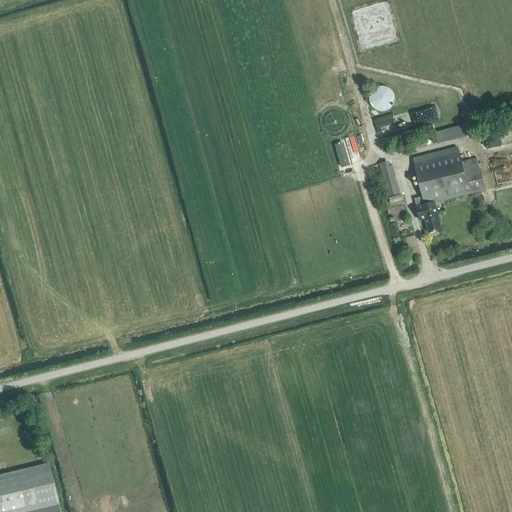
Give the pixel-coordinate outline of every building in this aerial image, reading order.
[(383,112),(385,112),(388,111),(390,110),(391,108),(393,106),(394,104),(395,102),(395,99),(395,97),(394,95),(393,93),(391,91),(390,89),(387,88),(385,87),(383,87),(381,87),(379,87),(377,88),(375,89),(373,91),(372,93),(370,97),(369,99),(369,101),(370,103),(370,105),(372,107),(373,109),(375,110),(378,111),(380,112),(383,112)] [(449,144),(468,138),(464,125),(445,130),(449,144)] [(461,163),(457,148),(413,159),(422,197),(414,199),(420,221),(425,220),(429,234),(441,231),(437,216),(436,216),(433,204),(485,191),(477,159),(461,163)] [(390,166),(389,162),(380,165),(389,196),(400,192),(392,166),(390,166)] [(389,198),(390,205),(402,201),(400,195),(389,198)] [(59,511),(48,463),(0,474),(0,511),(59,511)]
